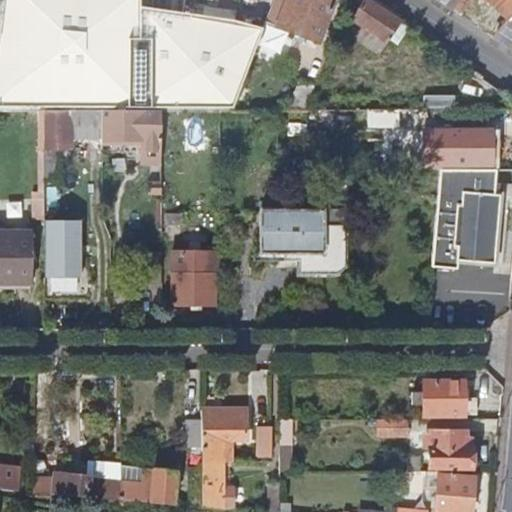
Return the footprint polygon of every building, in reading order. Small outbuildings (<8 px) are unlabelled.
[(0,0),(0,109),(44,110),(102,111),(160,110),(232,109),(266,22),(170,10),(169,45),(138,44),(139,9),(138,0),(0,0)] [(320,42),(334,3),(326,0),(274,0),(266,22),(320,42)] [(380,9),(366,0),(364,0),(352,20),(386,42),(400,22),(380,9)] [(511,0),(455,0),(450,8),(459,14),(468,0),(485,0),(506,18),(497,33),(511,44),(511,47),(511,48),(511,0)] [(169,45),(170,10),(139,9),(138,44),(169,45)] [(400,22),(386,42),(398,50),(411,29),(400,22)] [(306,110),(316,86),(301,80),(289,110),(306,110)] [(78,141),(78,128),(102,129),(102,111),(44,110),(44,149),(70,149),(70,141),(78,141)] [(161,162),(160,110),(102,111),(102,129),(102,139),(119,139),(119,154),(148,154),(148,162),(161,162)] [(428,129),(428,110),(397,110),(396,128),(428,129)] [(0,169),(33,168),(32,142),(20,142),(19,129),(0,129),(0,169)] [(490,165),(490,130),(453,131),(453,165),(490,165)] [(161,182),(148,182),(148,194),(161,195),(161,182)] [(495,263),(499,215),(493,215),(494,194),(462,192),(461,206),(457,205),(453,246),(458,246),(457,260),(495,263)] [(44,214),(44,199),(31,199),(30,214),(44,214)] [(322,203),(322,209),(322,225),(344,225),(344,208),(329,208),(329,203),(322,203)] [(345,260),(344,225),(322,225),(322,209),(260,209),(260,253),(298,254),(299,274),(338,273),(342,270),(344,265),(345,260)] [(181,241),(181,214),(165,214),(165,240),(181,241)] [(44,220),(44,279),(80,279),(80,220),(44,220)] [(0,282),(30,284),(30,231),(0,231),(0,282)] [(161,288),(161,256),(138,256),(138,288),(161,288)] [(213,304),(213,272),(171,272),(171,304),(213,304)] [(463,415),(463,380),(423,380),(423,391),(412,391),(412,402),(422,402),(422,415),(463,415)] [(222,462),(222,439),(246,439),(245,410),(202,410),(202,422),(202,449),(202,462),(222,462)] [(302,418),(280,417),(279,469),(293,469),(293,444),(301,444),(302,418)] [(408,435),(408,418),(379,418),(379,435),(408,435)] [(202,449),(202,422),(186,422),(186,449),(202,449)] [(271,455),(271,428),(260,428),(260,454),(271,455)] [(472,468),(473,448),(465,448),(466,431),(430,430),(429,467),(472,468)] [(420,471),(420,457),(408,457),(407,471),(420,471)] [(34,459),(33,480),(44,481),(44,459),(34,459)] [(223,508),(222,462),(202,462),(202,469),(202,506),(223,508)] [(229,462),(222,462),(223,508),(233,509),(233,488),(229,488),(229,462)] [(0,487),(26,490),(26,464),(0,464),(0,487)] [(119,499),(121,481),(101,479),(103,468),(68,465),(66,483),(65,494),(119,499)] [(173,504),(176,470),(144,468),(142,483),(121,481),(119,499),(173,504)] [(202,506),(202,469),(192,469),(192,505),(202,506)] [(471,511),(475,477),(439,474),(439,477),(437,501),(435,511),(471,511)] [(437,501),(439,477),(425,475),(423,499),(437,501)] [(54,493),(54,482),(44,481),(33,480),(33,491),(54,493)] [(278,511),(279,502),(279,481),(268,481),(268,511),(278,511)] [(65,494),(66,483),(54,482),(54,493),(56,493),(65,494)] [(291,511),(292,502),(279,502),(278,511),(291,511)]
